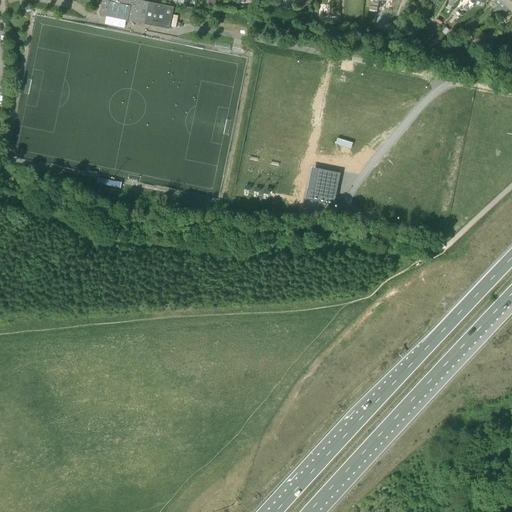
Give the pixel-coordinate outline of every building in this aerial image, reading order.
[(139,0),(103,0),(100,16),(106,18),(106,16),(145,24),(169,29),(174,7),(139,0)] [(430,0),(425,11),(429,13),(435,0),(430,0)] [(496,0),(494,2),(498,6),(501,10),(511,0),(496,0)] [(511,0),(501,10),(505,13),(509,9),(511,11),(511,0)] [(496,15),(501,10),(498,6),(492,12),(496,15)] [(505,13),(501,10),(496,15),(500,19),(505,13)] [(389,24),(391,13),(379,11),(377,22),(389,24)] [(467,26),(462,30),(465,35),(471,31),(467,26)] [(460,41),(453,45),(455,50),(463,46),(460,41)] [(341,172),(319,168),(315,189),(308,188),(306,199),(335,205),(341,172)]
